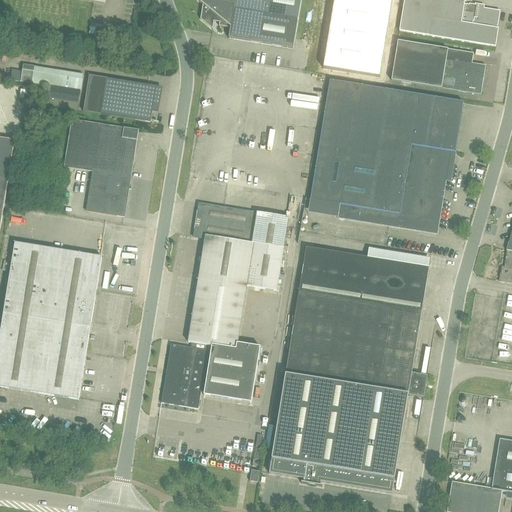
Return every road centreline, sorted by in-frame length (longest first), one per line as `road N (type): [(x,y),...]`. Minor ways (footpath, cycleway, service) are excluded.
road 1 (unclassified): [(117,511),(188,86),(166,0)]
road 2 (unclassified): [(423,511),(462,286),(511,108)]
road 3 (unknown): [(215,151),(224,92),(311,101)]
